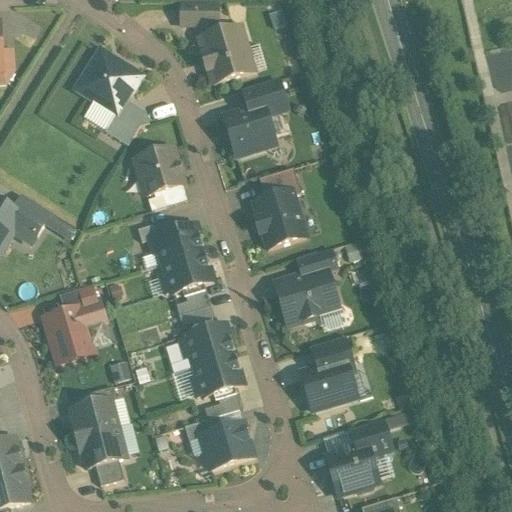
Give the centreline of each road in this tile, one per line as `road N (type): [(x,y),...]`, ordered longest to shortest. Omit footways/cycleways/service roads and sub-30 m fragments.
road 1 (residential): [(86,1),(122,19),(161,55),(185,96),(287,433),(273,488),(248,503),(178,511)]
road 2 (tertiary): [(387,0),(511,409)]
road 3 (residential): [(0,330),(33,396),(64,511)]
